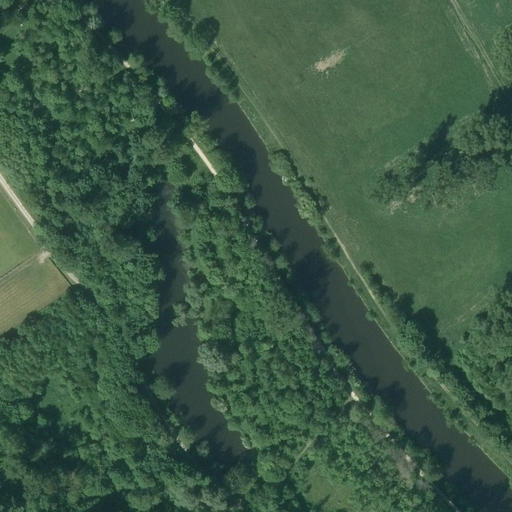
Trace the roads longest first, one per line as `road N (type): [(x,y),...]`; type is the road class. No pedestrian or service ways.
road 1 (track): [(457,511),(353,396),(193,145),(60,0)]
road 2 (track): [(177,126),(173,163),(187,193),(213,328),(271,469),(267,491),(249,511)]
road 3 (track): [(52,255),(115,320),(176,439),(244,511)]
